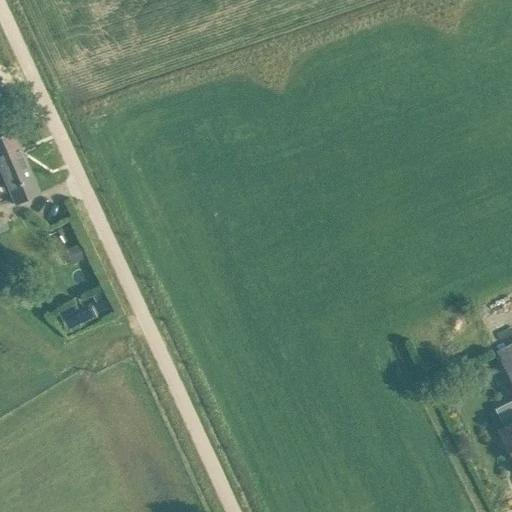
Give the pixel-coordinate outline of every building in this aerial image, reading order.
[(0,163),(24,153),(13,128),(0,134),(0,163)] [(0,224),(4,223),(0,214),(0,193),(10,189),(16,203),(41,192),(24,153),(0,163),(0,224)] [(85,226),(71,232),(76,244),(91,238),(85,226)] [(75,303),(59,311),(69,331),(85,322),(75,303)] [(511,455),(511,342),(497,350),(511,381),(511,421),(499,428),(511,455)] [(460,373),(465,387),(496,374),(490,361),(460,373)]
